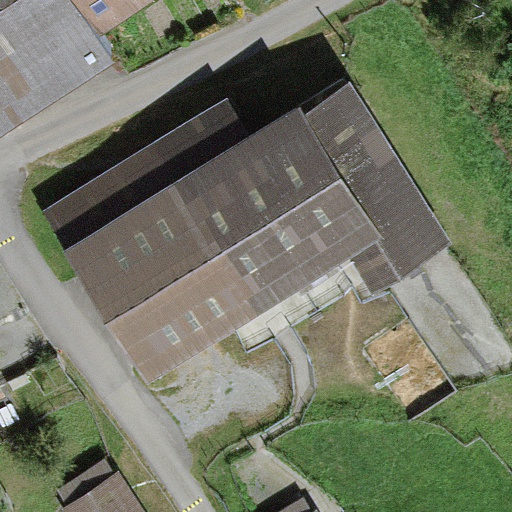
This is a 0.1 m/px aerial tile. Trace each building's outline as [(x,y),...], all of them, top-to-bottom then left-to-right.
[(0,0),(0,117),(115,43),(100,20),(87,0),(0,0)] [(87,0),(100,20),(132,0),(87,0)] [(347,108),(104,261),(195,404),(438,252),(347,108)] [(68,496),(62,500),(69,511),(152,511),(119,462),(115,465),(106,452),(59,483),(68,496)] [(324,511),(318,502),(313,505),(306,492),(274,511),(324,511)]
